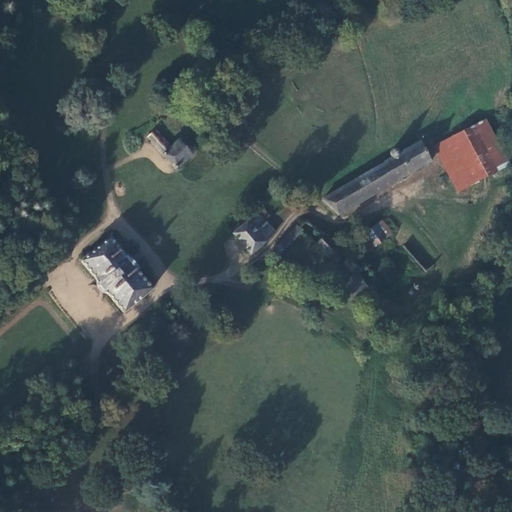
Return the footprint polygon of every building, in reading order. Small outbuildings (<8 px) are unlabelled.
[(487,121),(434,147),(458,193),(509,165),(487,121)] [(156,131),(147,137),(176,171),(189,160),(191,157),(193,154),(193,151),(193,148),(188,141),(179,141),(170,148),(156,131)] [(324,200),(322,202),(340,212),(431,159),(421,143),(400,154),(399,153),(397,152),(395,152),(393,152),(391,154),(390,155),(390,158),(390,160),(323,199),(324,200)] [(233,234),(251,255),(275,234),(266,222),(270,217),(264,209),(233,234)] [(368,251),(390,236),(397,231),(389,219),(360,239),(368,251)] [(279,256),(302,231),(299,228),(297,226),(274,250),(279,256)] [(441,260),(417,233),(403,246),(426,273),(441,260)] [(331,261),(333,258),(333,260),(334,262),(336,264),(338,264),(340,264),(341,263),(343,262),(343,260),(343,258),(342,256),(340,255),(338,255),(341,250),(326,236),(316,246),(331,261)] [(110,238),(81,262),(96,281),(96,286),(91,286),(89,287),(92,292),(95,292),(101,302),(103,300),(103,295),(108,296),(122,314),(152,290),(136,271),(142,267),(139,263),(144,259),(139,253),(134,257),(131,253),(125,257),(110,238)] [(355,276),(361,270),(349,259),(343,266),(355,276)] [(355,276),(340,292),(357,301),(368,288),(355,276)]
